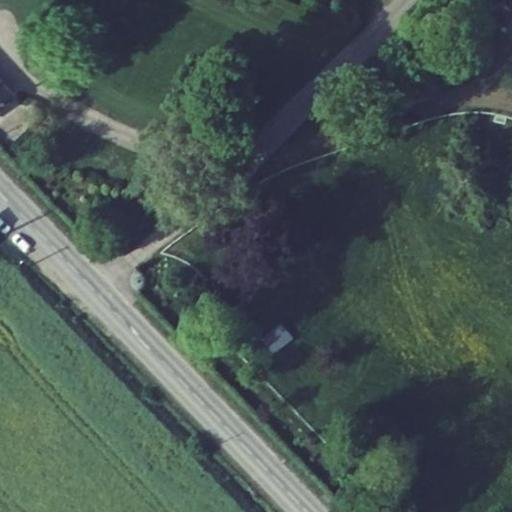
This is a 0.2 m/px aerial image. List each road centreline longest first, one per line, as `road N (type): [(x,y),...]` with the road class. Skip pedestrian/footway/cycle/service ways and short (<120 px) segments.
road 1 (tertiary): [(0,188),(309,511)]
road 2 (unknown): [(0,161),(47,121),(42,85),(0,27)]
